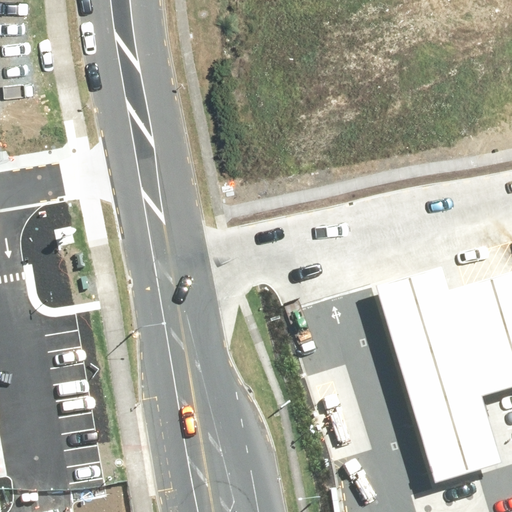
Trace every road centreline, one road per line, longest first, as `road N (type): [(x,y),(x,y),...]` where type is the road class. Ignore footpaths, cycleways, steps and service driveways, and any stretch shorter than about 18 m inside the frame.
road 1 (tertiary): [(185,511),(97,0)]
road 2 (tertiary): [(148,0),(162,113),(240,508)]
road 3 (unknown): [(501,511),(428,224)]
road 4 (unknown): [(290,246),(356,511)]
